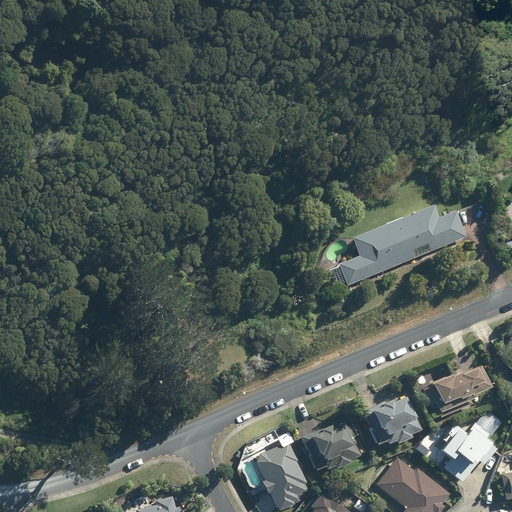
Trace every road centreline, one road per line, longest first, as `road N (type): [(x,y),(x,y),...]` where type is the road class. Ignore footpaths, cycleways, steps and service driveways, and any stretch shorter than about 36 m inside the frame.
road 1 (residential): [(185,434),(511,296)]
road 2 (residential): [(0,493),(68,480),(185,434)]
